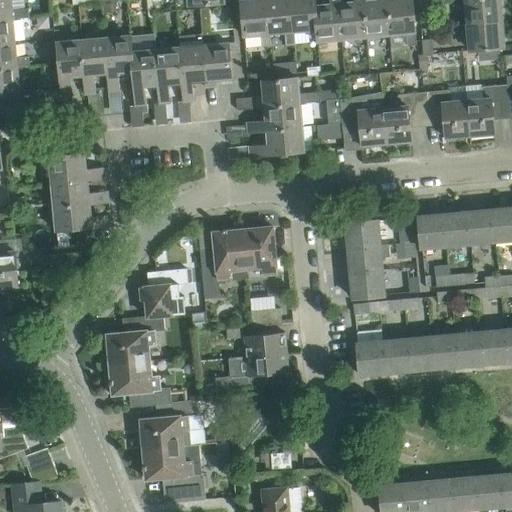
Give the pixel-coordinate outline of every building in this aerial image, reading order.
[(0,0),(0,22),(13,21),(11,0),(0,0)] [(245,0),(241,0),(244,36),(261,35),(262,47),(272,46),(271,34),(270,34),(267,0),(245,0)] [(267,0),(270,34),(271,34),(285,33),(286,45),(296,44),(295,32),(295,31),(294,32),(291,0),(267,0)] [(291,0),(294,32),(295,31),(295,32),(316,30),(317,30),(315,6),(316,6),(315,0),(291,0)] [(329,0),(330,4),(316,6),(315,6),(317,30),(316,30),(318,41),(342,39),(339,4),(342,3),(341,0),(329,0)] [(365,0),(353,0),(354,2),(342,3),(339,4),(342,39),(366,37),(363,1),(366,1),(365,0)] [(377,0),(366,1),(363,1),(366,37),(390,35),(387,0),(377,0)] [(417,45),(412,0),(387,0),(390,35),(407,33),(408,45),(417,45)] [(466,0),(468,24),(501,21),(498,0),(466,0)] [(115,2),(103,3),(104,13),(116,12),(115,2)] [(430,17),(429,2),(419,3),(420,18),(430,17)] [(212,31),(210,8),(200,9),(202,33),(199,33),(200,34),(205,80),(205,87),(217,86),(217,80),(232,78),(229,43),(216,44),(215,30),(212,31)] [(13,21),(0,22),(0,46),(15,45),(13,21)] [(468,24),(471,50),(503,47),(501,21),(468,24)] [(181,83),(182,101),(194,100),(193,82),(205,80),(200,34),(178,35),(179,47),(181,83)] [(131,35),(105,37),(108,73),(107,73),(108,92),(120,91),(118,72),(133,71),(132,51),(131,35)] [(108,73),(105,37),(81,39),(84,75),(83,75),(84,94),(96,93),(95,75),(107,73),(108,73)] [(432,38),(422,39),(423,54),(433,53),(432,38)] [(62,105),(73,104),(71,77),(83,75),(84,75),(81,39),(57,42),(61,100),(62,105)] [(16,57),(15,45),(0,46),(0,70),(17,69),(30,68),(29,56),(16,57)] [(181,83),(179,47),(156,49),(159,85),(157,85),(159,103),(170,102),(169,84),(181,83)] [(156,49),(132,51),(137,105),(146,104),(145,86),(157,85),(159,85),(156,49)] [(427,54),(418,55),(419,67),(428,66),(427,54)] [(19,91),(17,69),(0,70),(0,94),(19,93),(19,91)] [(298,77),(282,79),(262,81),(264,96),(257,97),(259,108),(265,108),(264,106),(300,103),(300,102),(321,100),(320,92),(299,94),(298,77)] [(483,97),(467,99),(470,136),(495,134),(493,115),(510,115),(507,84),(482,87),(483,97)] [(61,100),(60,87),(19,91),(19,93),(20,103),(61,100)] [(424,91),(427,121),(444,120),(446,138),(470,136),(467,99),(451,100),(450,89),(424,91)] [(382,91),(340,100),(343,133),(344,133),(344,129),(360,127),(362,146),(387,144),(382,91)] [(383,107),(387,144),(411,141),(409,123),(427,121),(424,91),(398,94),(399,105),(383,107)] [(302,126),(300,103),(264,106),(265,108),(266,120),(247,122),(248,134),(267,132),(267,129),(302,126)] [(305,151),(302,126),(267,129),(267,132),(268,144),(249,146),(250,157),(270,156),(270,154),(305,151)] [(62,155),(61,143),(43,144),(45,166),(50,165),(52,181),(87,178),(87,180),(106,179),(105,167),(86,169),(85,153),(62,155)] [(87,178),(52,181),(54,205),(89,202),(90,204),(108,203),(107,191),(88,193),(87,180),(87,178)] [(89,202),(54,205),(58,247),(69,246),(68,229),(80,229),(89,228),(111,226),(109,215),(91,217),(90,204),(89,202)] [(511,239),(511,207),(492,209),(495,241),(511,239)] [(495,241),(492,209),(468,212),(471,244),(495,241)] [(471,244),(468,212),(443,214),(446,246),(471,244)] [(446,246),(443,214),(418,216),(421,248),(446,246)] [(402,218),(405,243),(415,242),(412,217),(402,218)] [(380,245),(378,220),(346,223),(348,248),(388,244),(380,245)] [(243,229),(247,276),(277,273),(273,226),(243,229)] [(89,228),(80,229),(76,233),(77,242),(91,241),(89,228)] [(200,246),(202,266),(204,298),(220,296),(218,278),(232,277),(247,276),(243,229),(227,231),(227,229),(223,229),(223,231),(213,232),(214,245),(200,246)] [(416,257),(415,242),(405,243),(406,258),(416,257)] [(389,256),(388,244),(348,248),(351,273),(382,270),(381,256),(389,256)] [(0,288),(19,287),(15,250),(0,251),(0,288)] [(167,261),(166,251),(164,251),(157,259),(157,262),(167,261)] [(146,300),(147,316),(147,317),(163,315),(163,316),(178,314),(176,296),(172,296),(171,285),(188,284),(187,268),(156,271),(158,285),(141,287),(142,301),(146,300)] [(385,295),(382,270),(351,273),(353,298),(385,295)] [(473,272),(449,274),(450,285),(474,282),(473,272)] [(511,281),(511,273),(498,275),(499,283),(500,283),(511,281)] [(450,285),(449,274),(436,276),(437,286),(450,285)] [(499,283),(498,275),(484,276),(485,284),(499,283)] [(419,276),(407,277),(409,292),(420,291),(419,276)] [(511,294),(511,281),(500,283),(501,296),(511,294)] [(501,296),(500,283),(499,283),(485,284),(486,297),(501,296)] [(467,299),(466,289),(451,290),(452,301),(467,299)] [(452,301),(451,290),(437,291),(438,302),(452,301)] [(418,297),(403,298),(404,309),(419,307),(418,297)] [(404,309),(403,298),(388,300),(389,310),(404,309)] [(368,303),(360,303),(353,304),(354,314),(369,313),(368,303)] [(250,310),(252,327),(283,324),(281,308),(250,310)] [(147,317),(147,316),(131,317),(132,332),(107,334),(110,365),(149,361),(148,344),(155,343),(154,330),(164,329),(163,316),(163,315),(147,317)] [(241,337),(240,328),(226,329),(227,338),(241,337)] [(507,361),(505,330),(480,332),(483,364),(507,361)] [(265,334),(244,336),(246,356),(287,352),(285,332),(265,334)] [(483,364),(480,332),(456,334),(459,366),(483,364)] [(459,366),(456,334),(431,336),(434,368),(459,366)] [(434,368),(431,336),(407,339),(410,371),(434,368)] [(410,371),(407,339),(382,341),(385,373),(410,371)] [(385,373),(382,341),(357,343),(360,375),(385,373)] [(246,356),(230,358),(231,377),(232,387),(246,385),(265,384),(265,375),(289,373),(287,352),(246,356)] [(149,361),(110,365),(113,394),(138,392),(139,406),(164,404),(171,403),(170,388),(160,388),(158,375),(151,375),(149,361)] [(164,404),(166,417),(141,419),(143,449),(181,445),(201,443),(196,401),(171,403),(164,404)] [(0,458),(29,448),(20,425),(14,426),(18,420),(13,407),(0,408),(0,458)] [(181,445),(143,449),(146,479),(171,477),(173,503),(206,499),(203,473),(194,473),(193,461),(183,461),(181,445)] [(48,447),(23,457),(33,483),(39,482),(60,480),(48,447)] [(266,465),(294,464),(293,451),(266,452),(266,465)] [(511,505),(511,473),(503,474),(506,506),(511,505)] [(506,506),(503,474),(478,476),(481,508),(506,506)] [(457,511),(481,508),(478,476),(454,478),(457,511)] [(440,511),(457,511),(454,478),(429,481),(432,511),(440,511)] [(432,511),(429,481),(405,483),(407,511),(432,511)] [(41,503),(39,482),(33,483),(13,485),(15,511),(62,511),(61,501),(41,503)] [(407,511),(405,483),(380,485),(382,511),(407,511)] [(283,489),(263,490),(264,511),(301,511),(299,487),(287,488),(283,489)]
